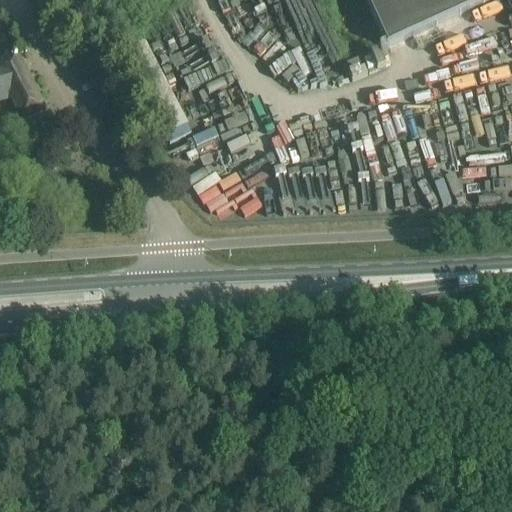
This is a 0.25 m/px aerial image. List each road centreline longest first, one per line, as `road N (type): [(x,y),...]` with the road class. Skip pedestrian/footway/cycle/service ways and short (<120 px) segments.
road 1 (primary): [(0,328),(182,315),(468,274)]
road 2 (primary): [(468,274),(0,289)]
